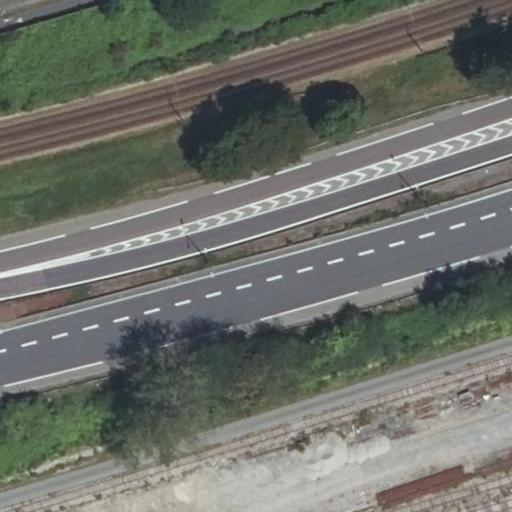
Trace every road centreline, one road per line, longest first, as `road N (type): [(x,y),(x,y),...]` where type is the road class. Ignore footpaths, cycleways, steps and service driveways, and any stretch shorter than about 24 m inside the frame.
road 1 (trunk): [(511,110),(0,275)]
road 2 (primary): [(0,359),(511,219)]
road 3 (primary): [(511,143),(252,219),(0,277)]
